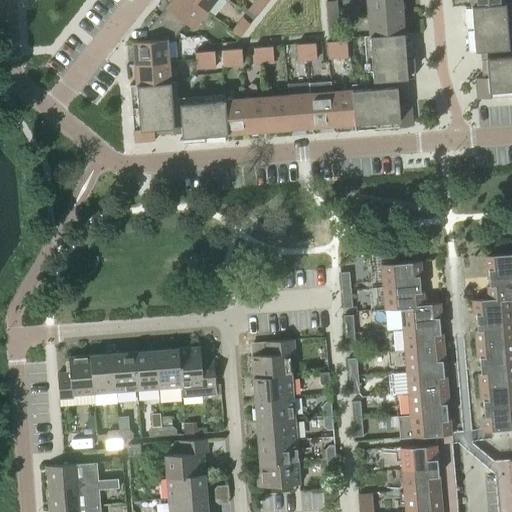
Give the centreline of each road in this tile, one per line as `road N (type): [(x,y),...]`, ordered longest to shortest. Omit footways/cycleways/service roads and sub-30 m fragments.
road 1 (residential): [(511,136),(118,160),(91,137),(85,51)]
road 2 (residential): [(21,341),(231,321)]
road 3 (residential): [(245,511),(231,321)]
road 4 (residential): [(33,511),(21,341)]
